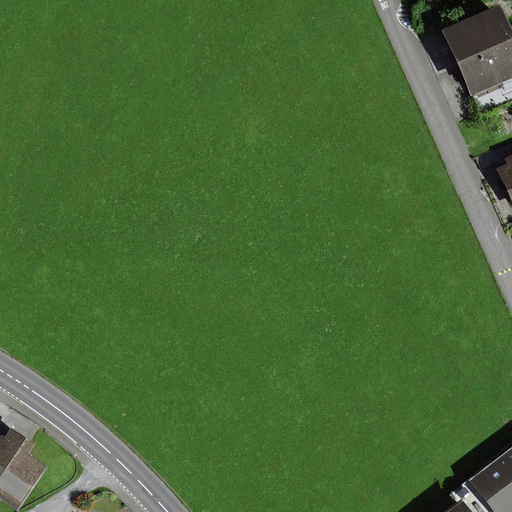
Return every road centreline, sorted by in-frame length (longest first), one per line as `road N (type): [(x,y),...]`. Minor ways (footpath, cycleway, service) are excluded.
road 1 (residential): [(511,283),(386,0)]
road 2 (tertiary): [(0,370),(63,413),(167,511)]
